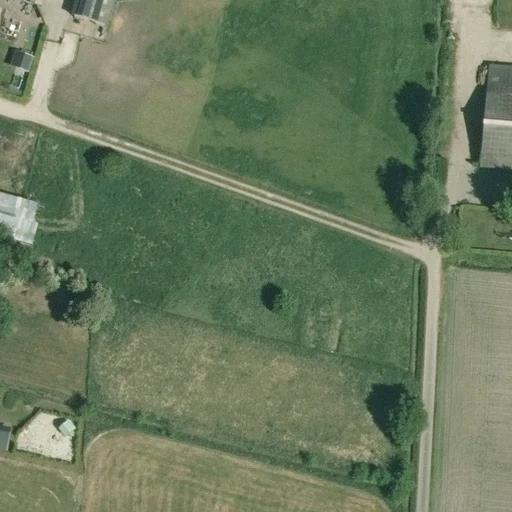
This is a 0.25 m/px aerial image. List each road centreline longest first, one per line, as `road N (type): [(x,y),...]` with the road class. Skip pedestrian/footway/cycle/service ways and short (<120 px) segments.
road 1 (track): [(0,104),(434,257)]
road 2 (unclassified): [(422,511),(434,257)]
road 3 (track): [(461,0),(459,170),(451,196)]
